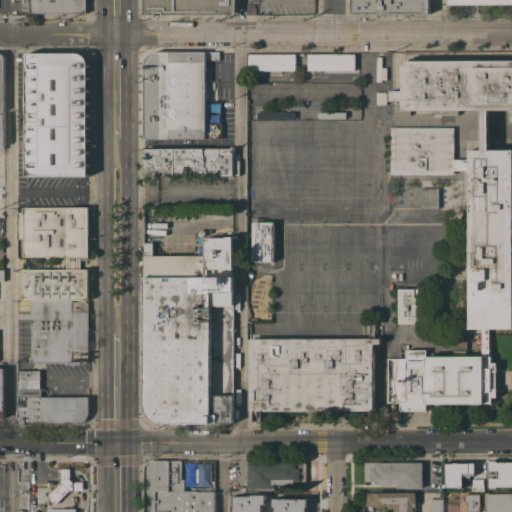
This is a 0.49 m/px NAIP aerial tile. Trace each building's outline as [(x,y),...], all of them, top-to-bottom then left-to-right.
[(86,0),(86,13),(30,13),(30,0),(86,0)] [(236,0),(236,14),(162,14),(162,12),(156,12),(156,15),(143,15),(143,0),(236,0)] [(429,0),(429,13),(352,14),(351,0),(429,0)] [(88,176),(27,176),(26,52),(77,52),(80,53),(82,53),(84,55),(85,56),(87,58),(87,60),(88,63),(88,176)] [(219,52),(219,60),(205,60),(205,138),(145,138),(145,63),(145,61),(146,58),(148,56),(150,54),(152,53),(154,52),(156,52),(219,52)] [(295,54),(295,70),(249,70),(249,54),(295,54)] [(355,54),(355,70),(313,70),(313,72),(311,72),(311,70),(308,70),(308,54),(355,54)] [(469,170),(453,170),(453,159),(469,159),(469,149),(481,149),(481,109),(458,109),(458,113),(455,113),(455,109),(403,110),(403,100),(391,100),(391,90),(403,90),(403,60),(511,60),(511,109),(488,109),(489,149),(511,149),(511,328),(489,328),(489,356),(482,356),(482,328),(470,328),(469,170)] [(453,174),(390,174),(390,127),(453,127),(453,159),(453,170),(453,174)] [(162,139),(148,139),(148,148),(162,148),(162,139)] [(145,176),(145,148),(233,148),(233,176),(221,176),(221,177),(217,177),(217,176),(201,176),(201,177),(197,177),(197,176),(190,176),(190,177),(185,177),(185,176),(169,176),(169,177),(165,177),(165,176),(145,176)] [(438,208),(421,208),(421,187),(438,187),(438,208)] [(89,256),(23,256),(23,238),(18,238),(18,212),(23,212),(23,207),(88,207),(89,256)] [(253,222),(274,221),(274,261),(257,261),(257,265),(253,265),(253,261),(253,222)] [(146,414),(146,412),(144,412),(143,407),(145,406),(144,405),(144,402),(143,402),(143,397),(144,397),(144,242),(153,242),(153,255),(205,255),(206,237),(226,237),(226,236),(234,236),(233,423),(162,423),(153,421),(146,414)] [(31,300),(18,300),(18,289),(21,289),(21,277),(23,277),(23,269),(89,269),(89,300),(86,300),(31,300)] [(421,323),(398,323),(398,288),(421,288),(421,323)] [(86,300),(86,302),(88,302),(88,361),(29,362),(29,356),(32,356),(31,327),(29,327),(29,325),(31,325),(31,300),(86,300)] [(381,343),(374,343),(374,410),(250,411),(250,338),(370,338),(370,334),(374,334),(374,338),(381,338),(381,343)] [(491,356),(491,362),(497,362),(497,371),(496,371),(496,388),(497,388),(497,397),(491,397),(491,403),(426,404),(426,410),(400,410),(400,402),(387,402),(387,358),(406,358),(406,349),(426,349),(426,356),(482,356),(489,356),(491,356)] [(18,424),(18,371),(40,371),(40,389),(41,389),(41,396),(89,396),(89,413),(88,416),(86,419),(84,421),(81,422),(79,423),(18,424)] [(511,486),(497,487),(497,488),(488,488),(488,477),(497,477),(497,471),(488,471),(488,460),(497,460),(497,462),(511,461),(511,486)] [(182,461),(182,479),(185,479),(185,490),(197,490),(197,487),(215,487),(215,511),(145,511),(145,464),(149,461),(182,461)] [(184,462),(184,484),(210,484),(210,461),(184,462)] [(248,462),(306,462),(306,481),(293,481),(293,484),(273,484),(273,488),(248,488),(248,462)] [(397,488),(397,483),(378,484),(378,481),(364,481),(364,462),(422,462),(422,488),(397,488)] [(447,462),(447,463),(453,463),(453,462),(458,462),(458,463),(467,463),(467,462),(475,462),(475,475),(471,475),(471,477),(466,477),(466,475),(463,475),(463,487),(445,487),(445,462),(447,462)] [(53,491),(52,490),(60,482),(61,481),(62,469),(70,469),(70,478),(73,482),(83,482),(83,489),(70,490),(69,490),(70,491),(62,500),(61,499),(57,503),(55,501),(54,502),(50,498),(50,499),(48,497),(49,496),(48,495),(53,491)] [(483,479),(485,490),(471,490),(472,479),(483,479)] [(393,511),(393,508),(378,508),(378,505),(366,505),(366,492),(415,492),(415,503),(413,503),(413,511),(393,511)] [(479,493),(479,511),(476,511),(472,511),(467,511),(467,501),(464,501),(464,493),(479,493)] [(486,511),(486,493),(511,493),(511,511),(486,511)] [(233,495),(233,511),(261,511),(261,504),(263,504),(263,494),(250,494),(250,495),(233,495)] [(278,498),(271,498),(271,506),(274,506),(273,511),(304,511),(305,506),(306,506),(306,498),(278,498)] [(444,511),(431,511),(431,499),(443,499),(443,504),(444,504),(444,511)]
